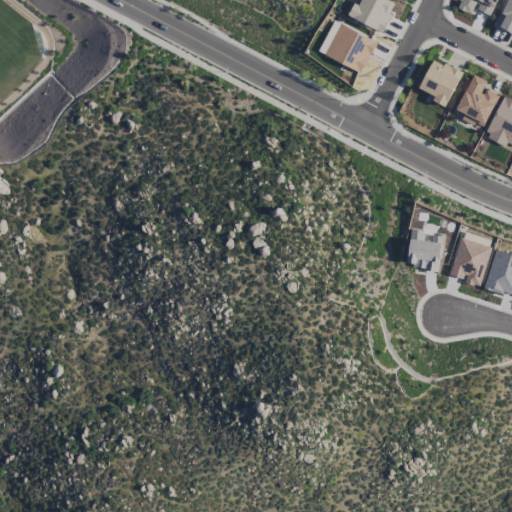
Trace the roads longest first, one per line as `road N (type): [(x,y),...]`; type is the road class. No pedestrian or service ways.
road 1 (tertiary): [(511,201),(118,0)]
road 2 (residential): [(364,129),(432,0)]
